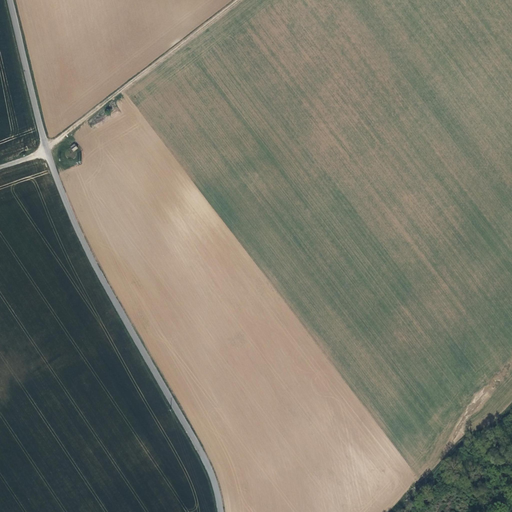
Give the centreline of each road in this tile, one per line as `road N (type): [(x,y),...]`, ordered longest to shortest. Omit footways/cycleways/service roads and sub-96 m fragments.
road 1 (unclassified): [(219,511),(208,462),(72,216),(10,0)]
road 2 (track): [(46,147),(238,0)]
